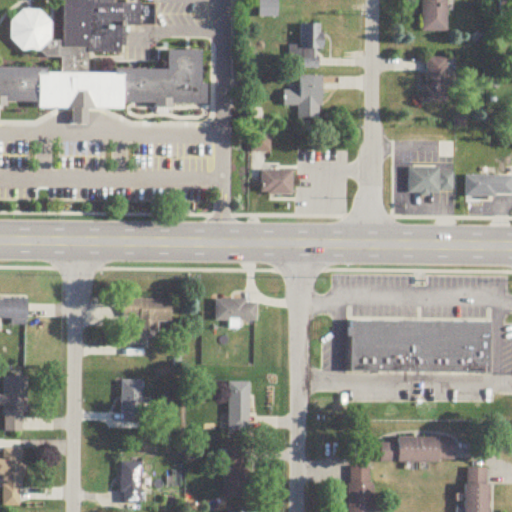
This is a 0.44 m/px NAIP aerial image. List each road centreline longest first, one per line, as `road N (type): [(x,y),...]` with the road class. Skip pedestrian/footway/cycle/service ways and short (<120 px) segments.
road 1 (tertiary): [(0,241),(511,247)]
road 2 (residential): [(71,511),(73,243)]
road 3 (residential): [(295,511),(301,244)]
road 4 (residential): [(371,245),(372,0)]
